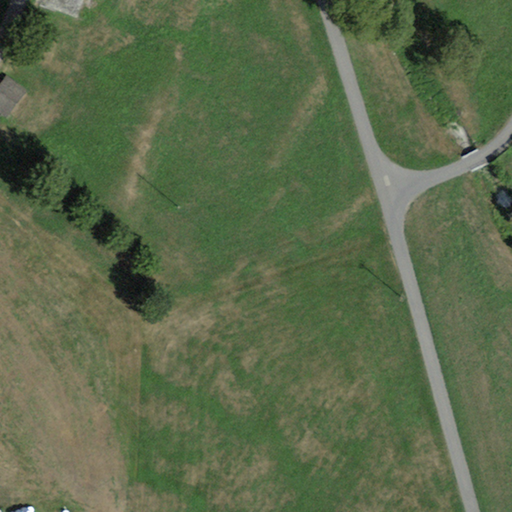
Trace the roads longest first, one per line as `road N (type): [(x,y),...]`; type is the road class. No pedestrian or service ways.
road 1 (unclassified): [(328,0),(472,511)]
road 2 (track): [(386,188),(458,172),(498,150),(511,128)]
